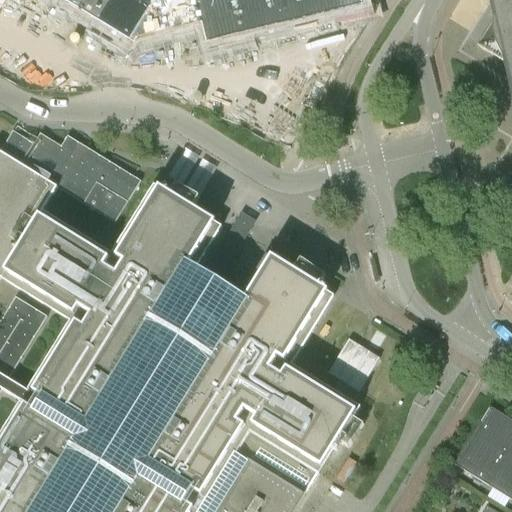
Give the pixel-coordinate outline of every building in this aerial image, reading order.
[(0,0),(77,46),(80,42),(94,51),(88,61),(104,70),(108,65),(110,67),(114,61),(136,56),(148,53),(159,51),(177,46),(181,65),(184,64),(186,70),(204,66),(202,55),(218,51),(220,56),(353,24),(347,0),(0,0)] [(511,0),(488,0),(493,20),(477,47),(503,63),(511,100),(511,0)] [(0,511),(297,511),(305,499),(320,475),(337,448),(336,448),(356,415),(360,409),(341,396),(347,386),(358,394),(379,360),(364,350),(360,348),(348,341),(327,374),(338,381),(332,391),(292,366),(334,298),(266,256),(240,298),(218,284),(256,223),(248,218),(241,214),(203,275),(195,271),(222,228),(155,187),(112,258),(42,214),(57,189),(115,224),(141,183),(67,137),(61,148),(40,135),(34,145),(13,133),(0,153),(0,511)] [(198,205),(202,194),(176,185),(172,196),(198,205)] [(510,500),(511,496),(511,421),(490,408),(454,465),(510,500)]
